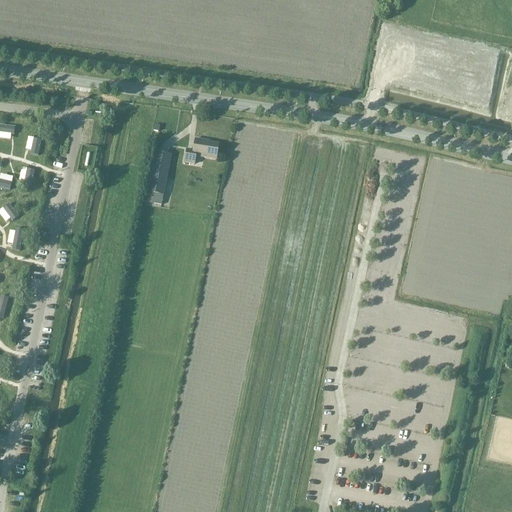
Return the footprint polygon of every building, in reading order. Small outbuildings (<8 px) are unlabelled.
[(0,134),(14,136),(15,128),(0,125),(0,134)] [(30,155),(39,157),(42,141),(33,140),(30,155)] [(216,161),(219,145),(204,143),(204,141),(195,140),(193,151),(186,150),(184,163),(194,165),(195,157),(216,161)] [(163,195),(171,156),(155,153),(147,192),(163,195)] [(23,186),(32,187),(35,172),(26,170),(23,186)] [(0,189),(9,192),(11,183),(0,180),(0,189)] [(12,223),(19,218),(9,206),(2,211),(12,223)] [(12,250),(20,252),(24,231),(16,229),(12,250)] [(8,298),(0,296),(0,318),(4,320),(8,298)]
